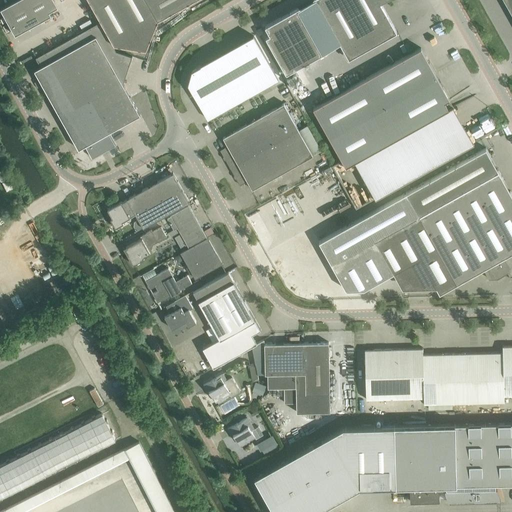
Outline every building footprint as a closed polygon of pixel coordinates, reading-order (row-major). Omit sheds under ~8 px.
[(15,0),(1,8),(15,35),(51,15),(43,0),(15,0)] [(89,0),(114,44),(146,49),(158,19),(192,0),(89,0)] [(397,32),(381,3),(386,0),(316,0),(320,7),(349,59),(397,32)] [(297,8),(265,26),(270,34),(266,37),(286,73),(322,53),(297,8)] [(85,145),(92,158),(115,143),(110,131),(140,114),(123,83),(132,56),(116,51),(100,21),(36,57),(41,66),(34,69),(79,149),(85,145)] [(253,35),(196,67),(192,70),(188,83),(208,119),(278,79),(253,35)] [(421,47),(313,108),(346,166),(349,164),(449,109),(445,101),(449,99),(421,47)] [(247,181),(252,189),(313,155),(284,103),(223,137),(228,145),(220,150),(223,155),(225,156),(226,158),(226,160),(234,175),(236,175),(237,177),(237,179),(240,185),(247,181)] [(449,109),(349,164),(370,201),(472,145),(451,106),(449,109)] [(419,215),(375,239),(394,272),(420,257),(436,287),(440,293),(457,283),(483,268),(489,279),(498,278),(508,273),(511,280),(511,279),(511,194),(499,170),(486,148),(406,192),(419,215)] [(173,172),(158,181),(142,190),(127,198),(127,199),(135,213),(143,228),(152,223),(157,220),(159,219),(162,217),(174,210),(189,202),(173,172)] [(124,223),(123,221),(130,217),(130,216),(135,213),(127,199),(122,202),(121,201),(107,209),(112,218),(111,219),(116,227),(124,223)] [(182,235),(189,247),(207,237),(189,204),(170,215),(171,215),(167,217),(174,229),(176,227),(177,227),(182,235)] [(153,232),(152,230),(141,236),(142,238),(126,247),(129,252),(127,253),(133,265),(145,258),(144,257),(151,253),(147,246),(157,240),(158,242),(167,237),(161,227),(153,232)] [(189,247),(180,252),(195,278),(222,263),(207,237),(189,247)] [(171,294),(172,296),(181,290),(180,289),(192,282),(188,275),(176,281),(168,267),(146,281),(150,289),(155,286),(158,291),(153,294),(157,302),(171,294)] [(229,271),(193,291),(194,293),(199,300),(213,326),(219,337),(220,338),(203,347),(214,367),(252,345),(257,342),(252,334),(261,329),(255,319),(234,281),(229,271)] [(179,308),(170,313),(165,316),(172,328),(186,320),(189,325),(196,321),(190,309),(193,308),(185,295),(175,301),(179,308)] [(85,326),(74,331),(92,363),(102,357),(85,326)] [(73,332),(61,338),(76,371),(89,365),(73,332)] [(329,342),(264,343),(265,374),(268,374),(268,386),(284,386),(284,402),(296,401),(296,411),(330,411),(330,392),(329,367),(329,342)] [(511,345),(502,345),(503,351),(504,395),(511,395),(511,345)] [(423,353),(423,347),(365,349),(366,399),(424,397),(423,353)] [(504,401),(504,395),(503,351),(423,353),(424,397),(424,403),(504,401)] [(209,390),(212,395),(216,402),(217,401),(218,403),(226,399),(225,397),(230,394),(231,395),(240,391),(232,377),(227,380),(223,374),(203,385),(207,391),(209,390)] [(249,425),(251,424),(247,417),(227,428),(231,435),(233,433),(240,445),(242,444),(243,446),(250,442),(249,440),(255,437),(249,425)] [(445,491),(446,493),(446,495),(447,497),(449,500),(449,501),(501,499),(501,497),(501,495),(500,493),(499,491),(498,489),(497,487),(496,487),(495,483),(511,482),(511,422),(394,425),(396,486),(410,486),(410,498),(440,497),(439,489),(445,489),(445,491)] [(330,434),(360,487),(396,486),(394,425),(338,429),(330,434)] [(259,449),(275,441),(271,433),(255,442),(259,449)] [(255,476),(274,511),(314,511),(360,487),(330,434),(255,476)] [(144,452),(139,441),(132,445),(137,455),(144,452)] [(137,455),(132,445),(125,448),(130,459),(137,455)]
